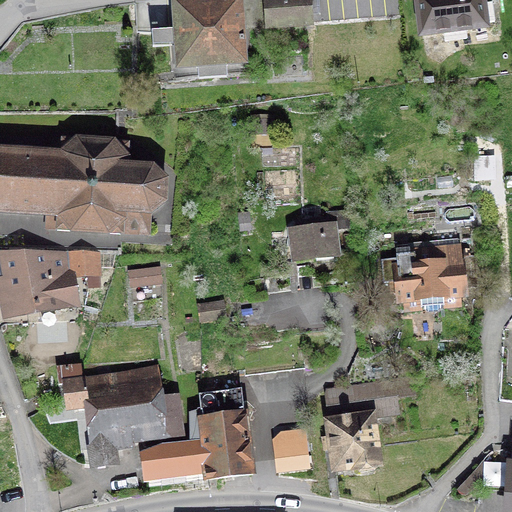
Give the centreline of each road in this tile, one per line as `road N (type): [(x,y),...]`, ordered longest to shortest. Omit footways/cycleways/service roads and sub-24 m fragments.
road 1 (track): [(491,336),(504,306),(495,157)]
road 2 (residential): [(40,511),(0,364)]
